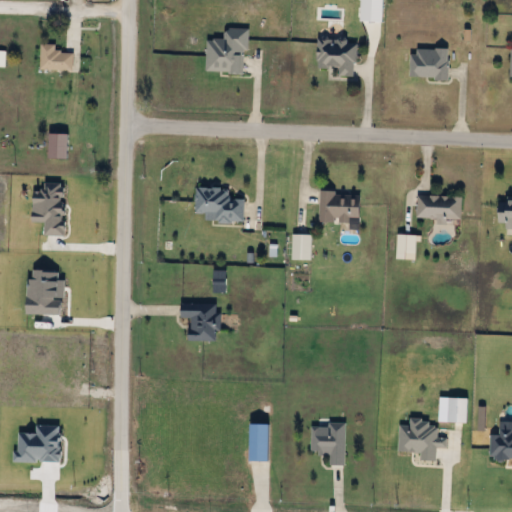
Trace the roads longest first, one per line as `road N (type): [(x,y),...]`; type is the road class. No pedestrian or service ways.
road 1 (residential): [(131,0),(120,511)]
road 2 (residential): [(511,141),(127,125)]
road 3 (residential): [(131,8),(0,1)]
